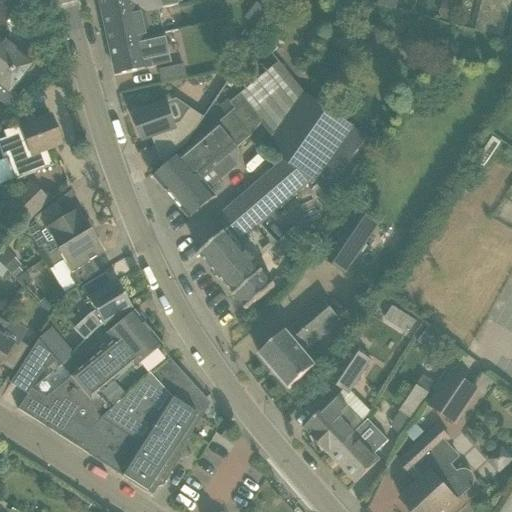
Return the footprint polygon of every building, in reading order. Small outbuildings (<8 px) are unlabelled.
[(163,8),(161,0),(100,0),(104,16),(141,8),(142,13),(159,9),(163,8)] [(482,0),(474,30),(488,34),(496,0),(482,0)] [(502,37),(511,0),(496,0),(488,34),(502,37)] [(259,17),(265,9),(257,3),(251,11),(259,17)] [(438,18),(450,21),(454,6),(442,3),(438,18)] [(141,8),(104,16),(112,50),(132,45),(131,41),(147,37),(165,33),(161,18),(159,9),(142,13),(141,8)] [(355,27),(342,17),(331,30),(344,40),(355,27)] [(165,33),(147,37),(131,41),(132,45),(112,50),(117,75),(153,68),(152,67),(171,63),(165,33)] [(0,103),(9,110),(18,99),(9,92),(31,65),(14,51),(15,49),(14,49),(13,51),(4,43),(5,41),(4,41),(3,42),(0,40),(0,103)] [(175,80),(172,67),(159,70),(162,83),(175,80)] [(310,180),(315,183),(354,128),(304,93),(264,149),(283,162),(310,180)] [(219,123),(240,147),(252,137),(263,122),(241,95),(231,103),(228,100),(220,106),(228,116),(219,123)] [(187,144),(205,118),(190,109),(181,123),(175,125),(167,103),(145,111),(146,114),(134,119),(143,141),(152,138),(162,165),(187,144)] [(46,151),(61,145),(59,140),(61,139),(57,129),(54,130),(49,117),(34,123),(32,120),(3,132),(5,138),(0,140),(0,153),(2,160),(9,157),(17,179),(52,166),(46,151)] [(240,147),(219,123),(154,177),(190,220),(216,198),(209,190),(223,177),(215,168),(240,147)] [(253,263),(277,244),(260,225),(310,180),(283,162),(218,219),(228,232),(225,234),(203,254),(203,253),(200,255),(201,256),(200,256),(202,259),(211,268),(210,269),(212,271),(213,270),(234,295),(234,296),(247,311),(248,311),(251,309),(276,288),(253,263)] [(25,223),(47,201),(31,184),(7,207),(25,223)] [(42,249),(47,257),(93,230),(90,225),(89,226),(87,222),(83,224),(75,211),(65,217),(56,202),(33,219),(35,222),(26,230),(39,251),(42,249)] [(320,258),(346,276),(381,224),(355,206),(320,258)] [(95,234),(93,230),(47,257),(53,267),(63,261),(70,273),(69,277),(75,287),(99,273),(91,260),(103,253),(94,240),(97,238),(94,234),(95,234)] [(7,252),(0,258),(0,264),(15,280),(16,278),(23,274),(18,268),(20,266),(7,252)] [(25,272),(23,274),(16,278),(23,288),(32,282),(25,272)] [(130,308),(115,283),(111,285),(105,274),(80,289),(87,300),(94,312),(89,314),(73,329),(84,341),(98,328),(130,308)] [(259,355),(289,390),(317,368),(304,353),(341,322),(337,318),(338,317),(324,301),(259,355)] [(392,306),(384,320),(408,335),(417,322),(392,306)] [(86,430),(120,398),(164,358),(160,355),(156,349),(160,346),(143,325),(144,320),(140,315),(135,314),(133,312),(108,334),(114,341),(95,358),(45,398),(31,389),(17,410),(33,420),(36,415),(61,431),(69,419),(86,430)] [(27,347),(20,343),(28,331),(11,320),(7,325),(0,320),(0,365),(1,364),(12,371),(27,347)] [(442,341),(428,330),(418,343),(433,353),(442,341)] [(38,340),(23,363),(40,374),(56,362),(38,340)] [(325,380),(349,396),(372,362),(348,345),(325,380)] [(60,366),(72,356),(65,348),(53,358),(56,362),(59,366),(60,366)] [(146,492),(152,484),(157,487),(162,486),(171,472),(178,461),(177,456),(172,452),(176,447),(186,431),(195,415),(196,415),(197,416),(205,404),(204,403),(206,400),(201,394),(167,357),(165,359),(164,358),(120,398),(86,430),(69,419),(61,431),(58,436),(83,452),(86,447),(124,472),(121,477),(146,492)] [(457,427),(481,392),(451,371),(427,406),(457,427)] [(418,386),(428,393),(433,386),(423,379),(418,386)] [(418,386),(417,386),(399,412),(411,420),(429,394),(428,393),(418,386)] [(337,398),(304,428),(310,435),(309,436),(326,453),(340,441),(343,444),(365,424),(349,408),(348,410),(337,398)] [(326,453),(356,483),(380,461),(374,455),(389,442),(368,420),(365,424),(343,444),(340,441),(326,453)] [(417,425),(406,434),(414,442),(424,433),(417,425)] [(441,511),(444,510),(446,511),(447,511),(458,503),(457,502),(473,487),(475,483),(474,478),(472,473),(468,471),(464,470),(460,471),(457,473),(451,466),(460,458),(448,444),(452,440),(440,426),(420,445),(399,463),(410,475),(412,473),(421,483),(401,499),(412,511),(441,511)]
